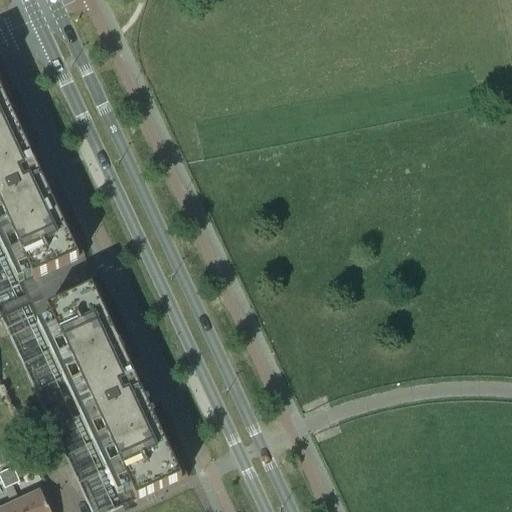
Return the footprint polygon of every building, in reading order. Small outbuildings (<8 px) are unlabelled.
[(0,209),(33,281),(83,258),(0,80),(0,209)] [(96,287),(48,310),(47,310),(136,502),(186,479),(96,287)] [(0,458),(0,467),(9,464),(6,456),(0,458)] [(13,469),(5,473),(12,487),(20,484),(13,469)] [(0,480),(5,491),(12,487),(5,473),(0,475),(0,480)] [(49,511),(40,493),(19,502),(23,511),(49,511)] [(23,511),(19,502),(0,511),(23,511)]
